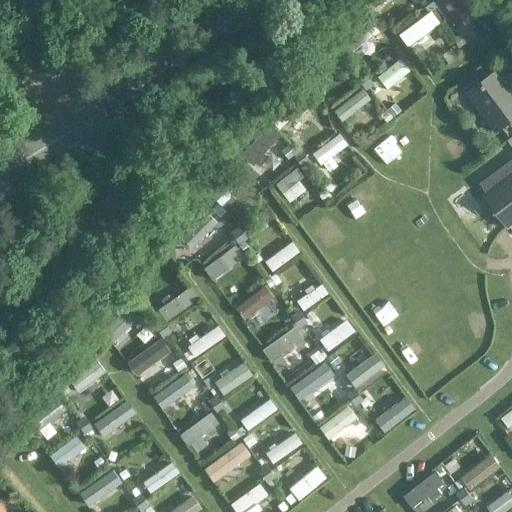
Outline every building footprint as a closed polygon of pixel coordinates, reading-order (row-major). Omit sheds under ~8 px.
[(447,0),(465,27),(477,20),(464,0),(447,0)] [(430,13),(399,36),(407,47),(438,25),(430,13)] [(369,23),(346,41),(354,52),(377,33),(369,23)] [(329,49),(303,77),(315,87),(340,59),(329,49)] [(398,60),(376,79),(386,91),(408,72),(398,60)] [(511,88),(511,87),(508,89),(494,71),(466,92),(496,131),(511,119),(511,88)] [(296,90),(270,118),(282,128),(307,101),(296,90)] [(361,91),(333,113),(341,124),(369,101),(361,91)] [(267,126),(241,154),(253,164),(279,136),(267,126)] [(337,136),(311,156),(319,167),(346,146),(337,136)] [(511,146),(511,158),(480,183),(487,193),(484,196),(507,227),(511,223),(511,136),(508,140),(511,146)] [(297,167),(272,185),(279,195),(304,177),(297,167)] [(237,171),(210,197),(222,209),(247,182),(237,171)] [(204,214),(179,239),(190,251),(215,225),(204,214)] [(291,240),(261,263),(271,275),(301,253),(291,240)] [(234,245),(204,268),(213,280),(243,258),(234,245)] [(322,280),(292,303),(301,315),(331,292),(322,280)] [(264,285),(234,307),(243,320),(273,297),(264,285)] [(189,288),(157,310),(166,323),(182,311),(198,301),(189,288)] [(126,309),(101,333),(112,345),(137,321),(126,309)] [(347,318),(316,341),(326,353),(356,330),(347,318)] [(224,336),(217,326),(186,347),(194,357),(224,336)] [(293,326),(263,349),(272,361),(302,339),(293,326)] [(158,342),(126,364),(135,377),(167,354),(158,342)] [(375,356),(345,379),(354,391),(384,369),(375,356)] [(95,362),(67,383),(76,394),(104,374),(95,362)] [(243,362),(213,385),(222,397),(252,375),(243,362)] [(323,363),(288,389),(298,403),(333,377),(323,363)] [(185,376),(153,398),(161,411),(194,388),(185,376)] [(268,398),(238,421),(247,433),(277,411),(268,398)] [(406,399),(373,423),(383,436),(415,411),(406,399)] [(55,400),(27,420),(36,432),(64,412),(55,400)] [(126,403),(92,427),(101,439),(135,415),(126,403)] [(347,407),(317,430),(327,442),(357,419),(347,407)] [(511,407),(497,419),(506,431),(511,426),(511,407)] [(209,414),(177,437),(185,449),(218,427),(209,414)] [(295,433),(264,456),(274,468),(304,445),(295,433)] [(77,436),(49,456),(58,468),(86,448),(77,436)] [(240,443),(202,471),(211,485),(250,458),(240,443)] [(490,457),(461,480),(471,492),(500,470),(490,457)] [(170,463),(140,486),(150,498),(180,476),(170,463)] [(317,466),(287,489),(296,501),(326,479),(317,466)] [(106,474),(78,495),(87,507),(115,486),(106,474)] [(434,476),(405,499),(414,511),(444,489),(434,476)] [(259,485),(228,507),(232,511),(247,511),(268,497),(259,485)] [(0,511),(20,511),(24,509),(8,491),(0,498),(0,511)] [(511,491),(487,510),(488,511),(508,511),(511,509),(511,491)] [(191,498),(172,511),(197,511),(200,510),(191,498)]
